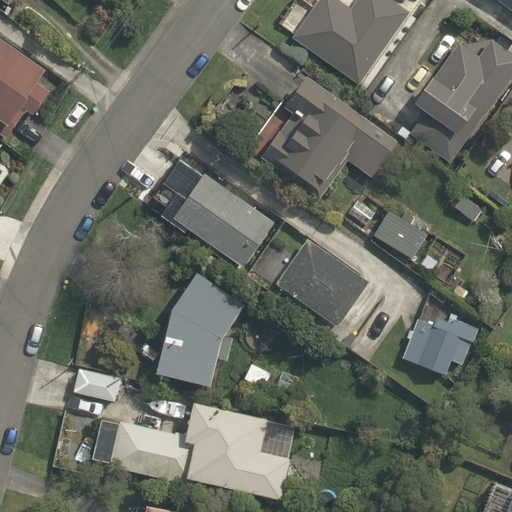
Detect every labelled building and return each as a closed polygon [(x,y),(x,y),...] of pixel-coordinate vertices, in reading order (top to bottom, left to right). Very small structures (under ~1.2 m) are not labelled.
[(405,14),(384,0),(355,0),(349,9),(335,0),(313,0),(286,41),(356,87),(405,14)] [(511,0),(497,0),(511,11),(511,0)] [(511,59),(511,41),(482,21),(406,130),(445,157),(511,59)] [(0,134),(7,139),(26,112),(32,116),(49,92),(36,83),(45,71),(0,39),(0,134)] [(404,145),(308,70),(291,92),(312,108),(272,158),(323,198),(346,168),(371,188),(404,145)] [(204,175),(168,226),(232,271),(268,220),(204,175)] [(393,208),(376,234),(411,256),(428,229),(393,208)] [(316,242),(282,282),(334,325),(367,284),(316,242)] [(156,374),(211,387),(222,341),(244,306),(197,274),(172,311),(156,374)] [(475,330),(435,314),(430,326),(415,320),(399,360),(442,377),(449,362),(460,366),(475,330)] [(78,370),(67,392),(115,403),(120,379),(78,370)] [(123,419),(115,456),(285,491),(293,453),(261,447),(267,421),(190,405),(185,432),(123,419)] [(192,511),(144,503),(142,511),(192,511)]
